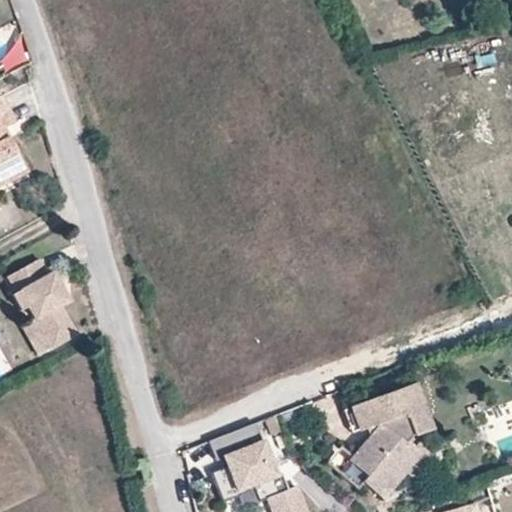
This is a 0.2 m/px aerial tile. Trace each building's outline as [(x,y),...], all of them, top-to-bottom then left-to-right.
[(27,172),(9,138),(0,142),(0,130),(4,128),(15,123),(1,96),(0,95),(0,177),(5,175),(8,181),(27,172)] [(0,142),(9,138),(4,128),(0,130),(0,142)] [(0,185),(8,181),(5,175),(0,177),(0,185)] [(25,307),(33,320),(49,349),(75,335),(59,306),(67,301),(51,273),(47,275),(38,260),(8,276),(17,292),(11,295),(20,310),(25,307)] [(49,349),(33,320),(22,326),(38,355),(49,349)] [(429,455),(408,438),(430,430),(413,384),(351,408),(359,430),(380,422),(381,424),(349,462),(366,476),(361,481),(383,499),(404,474),(410,479),(429,455)] [(359,430),(351,408),(343,410),(351,432),(359,430)] [(275,476),(254,423),(208,441),(215,461),(223,458),(227,468),(211,474),(222,503),(238,496),(236,491),(251,485),(258,502),(259,501),(267,498),(272,511),(304,511),(295,487),(286,491),(279,474),(275,476)] [(258,502),(251,485),(236,491),(238,496),(244,509),(260,503),(259,501),(258,502)]
